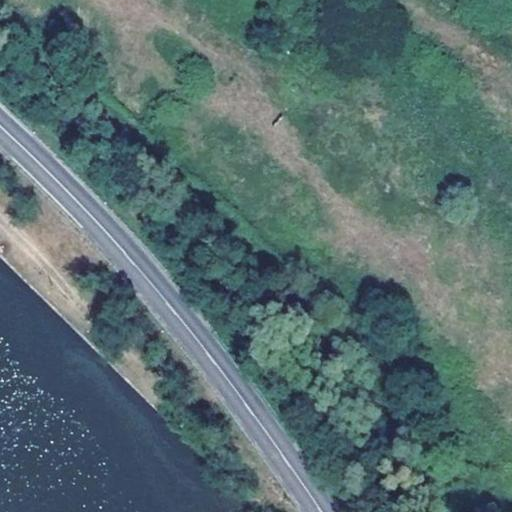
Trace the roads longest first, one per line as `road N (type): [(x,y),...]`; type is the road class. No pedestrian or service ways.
road 1 (tertiary): [(0,127),(119,248),(320,511)]
road 2 (track): [(0,218),(106,331)]
